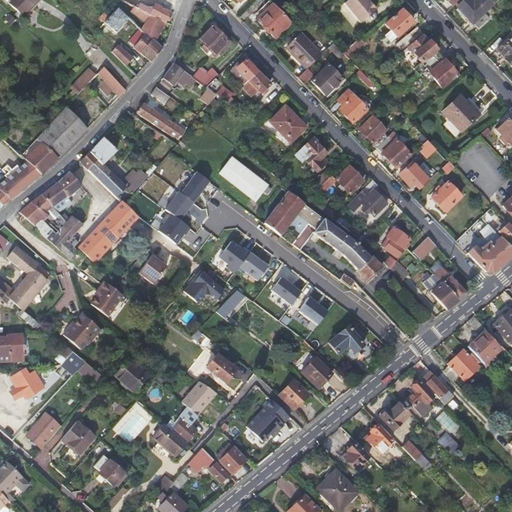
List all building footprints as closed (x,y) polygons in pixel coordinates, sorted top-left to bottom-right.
[(39,0),(4,0),(23,17),(39,0)] [(145,0),(141,0),(137,9),(150,16),(165,23),(168,17),(170,12),(145,0)] [(368,2),(366,0),(347,0),(344,4),(360,23),(375,10),(368,2)] [(460,0),(455,5),(458,8),(463,14),(460,17),(463,19),(465,16),(477,30),(490,18),(485,12),(493,5),(488,0),(475,0),(474,1),(473,0),(460,0)] [(144,22),(150,16),(137,9),(122,1),(117,8),(128,18),(132,13),(144,22)] [(290,25),(272,5),(268,9),(264,6),(255,15),(258,18),(256,20),(274,40),(290,25)] [(116,32),(128,18),(117,8),(117,9),(109,18),(105,23),(116,32)] [(455,11),(460,17),(463,14),(458,8),(455,11)] [(391,31),(396,37),(410,26),(406,20),(408,18),(401,11),(385,24),(391,31)] [(98,19),(103,24),(105,23),(109,18),(103,13),(98,19)] [(144,22),(140,27),(140,28),(155,41),(165,23),(150,16),(144,22)] [(224,45),(227,41),(211,26),(197,41),(202,46),(200,48),(206,54),(208,51),(213,56),(217,52),(219,53),(226,47),(224,45)] [(394,47),(398,53),(422,33),(417,27),(394,47)] [(127,41),(151,63),(163,48),(155,41),(140,28),(127,41)] [(393,40),(396,37),(391,31),(387,34),(393,40)] [(303,64),(308,68),(310,65),(321,55),(300,34),(288,47),(296,56),(293,58),(301,66),(303,64)] [(440,56),(423,36),(408,48),(421,63),(413,69),(418,74),(425,68),(440,56)] [(511,37),(511,36),(507,40),(505,38),(502,41),(504,43),(497,50),(504,58),(504,59),(511,67),(511,37)] [(364,44),(359,39),(341,53),(343,55),(346,58),(364,44)] [(109,42),(106,47),(111,52),(115,47),(109,42)] [(115,47),(111,52),(125,66),(133,58),(118,44),(115,47)] [(339,59),(343,55),(341,53),(332,44),(328,48),(339,59)] [(285,50),(293,58),(296,56),(288,47),(285,50)] [(457,76),(440,56),(425,68),(441,88),(457,76)] [(248,81),(257,72),(244,59),(243,61),(239,64),(236,61),(232,65),(248,81)] [(191,87),(196,81),(192,78),(172,64),(161,78),(173,87),(176,82),(183,88),(186,84),(191,87)] [(314,69),(310,65),(308,68),(305,70),(297,79),(302,84),(311,76),(310,74),(314,69)] [(342,80),(328,65),(310,81),(325,97),(329,92),(331,94),(339,86),(337,85),(342,80)] [(95,75),(118,99),(120,97),(125,91),(102,68),(95,75)] [(71,88),(76,96),(85,86),(95,75),(89,69),(71,88)] [(199,69),(192,78),(196,81),(205,87),(213,79),(205,74),(200,70),(199,69)] [(370,88),(373,86),(371,84),(366,79),(358,71),(354,75),(365,87),(368,85),(370,88)] [(270,85),(257,72),(248,81),(241,87),(251,98),(258,91),(263,96),(267,92),(265,90),(270,85)] [(216,81),(213,79),(205,87),(207,89),(214,95),(225,102),(230,98),(232,95),(215,83),(216,81)] [(164,105),(169,98),(155,88),(150,95),(164,105)] [(199,100),(206,106),(214,95),(207,89),(199,100)] [(367,112),(347,91),(334,102),(340,108),(338,110),(350,123),(355,118),(357,120),(367,112)] [(401,96),(397,91),(389,98),(392,103),(401,96)] [(464,103),(458,96),(441,112),(460,132),(472,121),(474,123),(481,116),(467,101),(464,103)] [(239,105),(230,98),(225,102),(235,109),(239,105)] [(185,132),(143,104),(136,114),(180,142),(185,132)] [(263,112),(257,106),(246,117),(253,123),(263,112)] [(87,130),(66,107),(62,111),(42,132),(35,140),(20,156),(26,162),(40,175),(48,167),(75,141),(87,130)] [(284,107),(268,123),(289,144),(305,128),(284,107)] [(375,149),(386,139),(383,135),(386,132),(371,116),(357,130),(359,133),(363,136),(360,139),(362,140),(363,142),(366,139),(375,149)] [(511,143),(511,125),(506,120),(495,131),(509,147),(511,143)] [(414,135),(423,144),(426,141),(417,132),(414,135)] [(459,158),(481,138),(479,135),(456,154),(459,158)] [(116,152),(102,139),(89,152),(100,163),(90,172),(108,191),(116,198),(126,188),(103,166),(116,152)] [(390,144),(386,139),(375,149),(395,169),(409,155),(394,140),(390,144)] [(326,155),(312,140),(304,149),(302,147),(292,156),(300,164),(304,160),(306,158),(319,170),(327,163),(323,159),(326,155)] [(427,158),(436,150),(426,141),(423,144),(420,147),(423,150),(421,152),(427,158)] [(81,164),(90,172),(100,163),(89,152),(79,162),(81,164)] [(13,161),(20,167),(26,162),(20,156),(19,156),(13,161)] [(263,192),(266,187),(229,158),(217,173),(255,202),(263,192)] [(158,159),(145,174),(147,177),(148,178),(162,163),(158,159)] [(0,190),(10,199),(40,175),(26,162),(20,167),(1,183),(0,182),(0,190)] [(447,175),(453,168),(447,162),(440,169),(447,175)] [(414,185),(418,190),(429,180),(412,163),(398,176),(410,188),(414,185)] [(334,180),(330,176),(324,181),(311,194),(305,200),(332,220),(335,216),(315,201),(335,181),(339,185),(337,188),(341,192),(343,190),(349,195),(363,181),(348,166),(334,180)] [(187,168),(175,188),(181,191),(193,172),(187,168)] [(132,195),(147,177),(145,174),(140,170),(136,174),(132,171),(125,178),(132,185),(127,191),(132,195)] [(82,189),(70,174),(69,172),(55,185),(41,195),(60,217),(73,205),(69,200),(82,189)] [(179,194),(192,203),(207,183),(195,173),(179,194)] [(309,192),(311,194),(324,181),(322,180),(309,192)] [(377,186),(372,181),(345,207),(352,213),(360,205),(362,207),(359,211),(364,217),(368,213),(373,219),(388,204),(380,196),(373,190),(377,186)] [(460,197),(445,182),(439,188),(437,186),(433,190),(435,192),(430,197),(444,212),(460,197)] [(0,208),(10,199),(0,190),(0,208)] [(286,192),(262,224),(280,237),(296,216),(307,224),(304,227),(342,256),(357,271),(356,272),(366,282),(381,267),(371,257),(369,258),(354,242),(286,192)] [(178,221),(192,203),(179,194),(177,193),(164,211),(169,215),(178,221)] [(33,202),(18,213),(29,222),(34,226),(32,228),(70,261),(77,252),(73,248),(77,243),(63,229),(67,225),(60,217),(41,195),(33,202)] [(511,195),(501,206),(511,217),(511,195)] [(77,248),(93,263),(138,218),(135,216),(124,205),(121,203),(111,214),(77,248)] [(178,221),(169,215),(157,232),(174,245),(182,235),(184,236),(189,230),(178,221)] [(75,217),(67,225),(63,229),(71,237),(77,233),(83,225),(75,217)] [(460,247),(485,223),(479,217),(455,241),(460,247)] [(496,231),(511,247),(511,229),(507,224),(500,230),(499,229),(496,231)] [(473,247),(466,253),(486,273),(490,273),(494,270),(506,260),(511,255),(511,250),(487,225),(480,232),(489,243),(482,250),(485,253),(482,256),(473,247)] [(403,249),(405,250),(406,249),(408,247),(405,244),(409,239),(394,228),(382,245),(385,247),(384,249),(396,258),(403,249)] [(300,248),(308,235),(301,231),(294,244),(300,248)] [(367,237),(364,234),(358,240),(361,243),(367,237)] [(419,261),(435,246),(426,237),(410,253),(419,261)] [(13,291),(0,280),(0,293),(13,304),(21,311),(23,312),(48,282),(34,270),(37,265),(15,248),(7,258),(27,275),(13,291)] [(137,274),(152,285),(165,268),(157,262),(159,259),(153,254),(137,274)] [(238,268),(256,281),(267,267),(248,254),(238,268)] [(389,257),(384,263),(390,269),(395,262),(389,257)] [(413,260),(406,267),(411,272),(418,265),(413,260)] [(408,274),(395,262),(390,269),(401,281),(408,274)] [(441,267),(433,275),(442,284),(458,300),(466,293),(441,267)] [(193,280),(201,272),(199,271),(192,279),(193,280)] [(222,292),(201,272),(193,280),(192,279),(181,290),(194,303),(201,295),(207,295),(213,301),(222,292)] [(339,279),(349,287),(354,281),(343,273),(339,279)] [(423,285),(429,292),(433,289),(435,291),(442,284),(433,275),(423,285)] [(280,276),(270,291),(292,305),(302,290),(280,276)] [(99,294),(95,299),(90,306),(106,318),(122,296),(102,282),(96,292),(99,294)] [(429,292),(446,310),(451,305),(458,300),(442,284),(435,291),(433,289),(429,292)] [(237,289),(217,310),(225,318),(246,297),(237,289)] [(10,306),(13,304),(0,293),(0,298),(2,301),(1,302),(5,305),(6,303),(10,306)] [(297,312),(316,326),(326,312),(308,298),(297,312)] [(511,308),(510,311),(509,309),(492,324),(497,330),(494,333),(501,342),(505,340),(507,342),(511,338),(511,308)] [(36,330),(39,326),(23,312),(21,311),(18,314),(36,330)] [(100,331),(83,317),(71,331),(69,329),(62,337),(80,352),(87,344),(88,345),(100,331)] [(477,331),(482,327),(473,317),(466,322),(474,331),(477,331)] [(363,345),(348,326),(328,343),(337,355),(347,346),(353,353),(363,345)] [(195,341),(202,334),(197,330),(190,337),(195,341)] [(483,331),(466,346),(483,364),(485,371),(497,360),(492,356),(500,349),(483,331)] [(0,363),(23,361),(21,333),(6,335),(6,337),(0,337),(0,363)] [(57,353),(66,360),(72,353),(63,346),(57,353)] [(468,355),(462,349),(446,364),(448,366),(442,371),(453,382),(458,377),(463,382),(479,367),(477,364),(479,362),(471,353),(468,355)] [(61,365),(74,375),(81,367),(84,363),(72,353),(66,360),(61,365)] [(216,354),(205,369),(224,384),(235,369),(216,354)] [(314,357),(300,372),(317,388),(331,373),(314,357)] [(147,376),(128,359),(112,377),(132,394),(147,376)] [(81,367),(98,383),(103,378),(84,363),(81,367)] [(14,390),(18,398),(23,395),(25,399),(41,389),(32,372),(26,375),(23,370),(12,376),(19,387),(14,390)] [(444,405),(453,396),(429,371),(423,377),(426,381),(424,384),(444,405)] [(193,379),(175,400),(186,408),(196,417),(215,394),(193,379)] [(293,380),(278,396),(293,410),(308,394),(293,380)] [(433,397),(417,381),(410,388),(414,392),(406,399),(414,408),(413,409),(421,417),(430,409),(426,404),(433,397)] [(288,418),(270,401),(245,427),(261,443),(267,436),(270,438),(283,426),(282,425),(288,418)] [(119,404),(114,410),(120,416),(126,410),(119,404)] [(409,416),(398,404),(391,410),(390,409),(387,411),(386,410),(378,416),(393,431),(409,416)] [(182,418),(170,432),(185,445),(197,431),(190,425),(196,417),(186,408),(179,416),(182,418)] [(435,420),(451,431),(457,424),(441,412),(435,420)] [(26,437),(41,450),(42,449),(60,428),(45,415),(26,437)] [(93,438),(76,423),(60,441),(78,456),(93,438)] [(217,429),(221,433),(225,428),(222,424),(217,429)] [(170,432),(163,425),(152,438),(174,457),(185,445),(170,432)] [(374,436),(367,442),(379,455),(386,448),(385,447),(392,440),(377,425),(371,431),(372,433),(374,436)] [(364,440),(367,442),(374,436),(372,433),(364,440)] [(446,433),(437,442),(449,455),(458,447),(446,433)] [(407,441),(400,447),(424,471),(430,465),(407,441)] [(351,453),(343,460),(356,473),(363,466),(361,464),(368,457),(353,443),(348,448),(348,450),(351,453)] [(220,483),(228,475),(201,448),(196,455),(193,457),(188,463),(196,472),(202,466),(220,483)] [(227,452),(222,458),(218,461),(232,474),(245,460),(232,448),(227,452)] [(341,457),(343,460),(351,453),(348,450),(341,457)] [(124,473),(109,460),(103,455),(93,467),(99,472),(98,474),(112,486),(124,473)] [(13,501),(6,494),(14,485),(21,492),(28,485),(5,463),(0,468),(0,494),(4,498),(10,504),(13,501)] [(319,492),(334,506),(339,511),(358,493),(335,470),(327,477),(330,480),(319,492)] [(186,479),(180,473),(172,483),(167,488),(172,492),(174,494),(186,479)] [(172,483),(163,476),(153,488),(155,490),(156,491),(161,495),(167,488),(172,483)] [(314,491),(319,492),(330,480),(327,477),(314,491)] [(125,491),(121,488),(105,507),(109,510),(125,491)] [(172,493),(172,492),(167,488),(161,495),(157,500),(161,504),(157,508),(160,511),(181,511),(186,507),(172,493)] [(331,509),(334,506),(319,492),(314,491),(331,509)] [(319,511),(321,511),(303,494),(285,511),(319,511)] [(4,498),(0,501),(0,503),(6,510),(11,505),(10,504),(4,498)]
